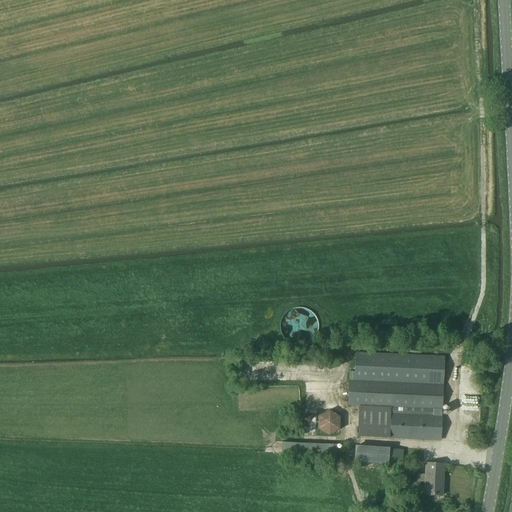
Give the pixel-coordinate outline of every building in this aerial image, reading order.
[(317,334),(313,307),(282,312),(287,344),(311,340),(310,335),(317,334)] [(391,408),(390,439),(441,441),(442,415),(441,415),(444,356),(355,352),(354,372),(350,372),(348,406),(359,406),(391,408)] [(270,409),(282,409),(282,393),(270,394),(270,409)] [(254,401),(241,401),(241,409),(254,409),(254,401)] [(358,437),(390,439),(391,408),(359,406),(358,437)] [(331,437),(342,418),(325,408),(315,427),(331,437)] [(477,432),(469,431),(468,439),(476,440),(477,432)] [(389,447),(356,445),(355,462),(389,463),(389,447)] [(417,482),(425,483),(424,495),(442,496),(443,464),(426,463),(425,475),(418,474),(417,482)]
